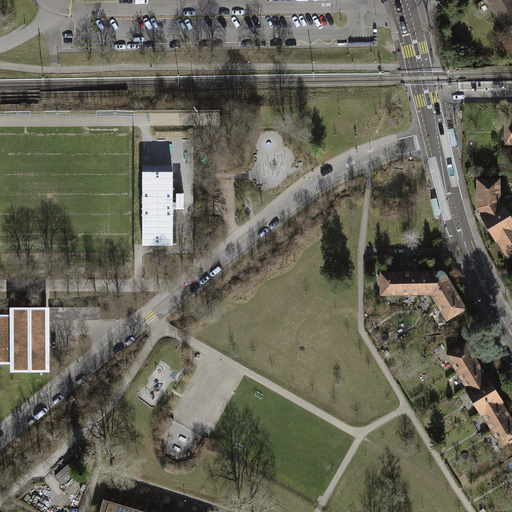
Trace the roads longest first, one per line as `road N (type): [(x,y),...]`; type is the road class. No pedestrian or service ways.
road 1 (residential): [(435,136),(369,155),(309,187),(0,442)]
road 2 (residential): [(401,0),(97,8),(49,0)]
road 3 (track): [(155,324),(106,410),(0,507)]
road 4 (secondary): [(511,334),(464,246),(435,136)]
